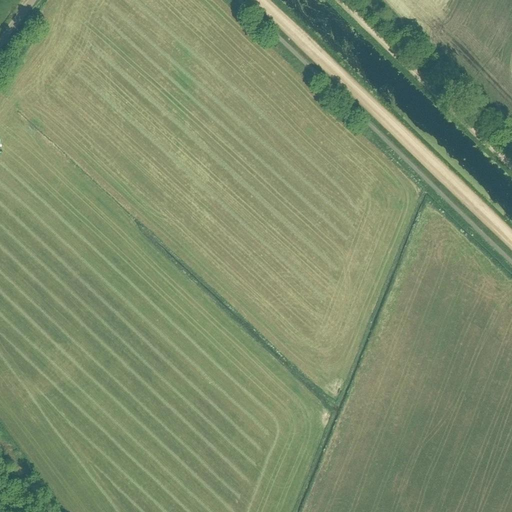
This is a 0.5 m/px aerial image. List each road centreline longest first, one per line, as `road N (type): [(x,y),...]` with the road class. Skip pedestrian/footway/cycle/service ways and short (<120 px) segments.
road 1 (track): [(256,0),(511,246)]
road 2 (track): [(511,164),(339,0)]
